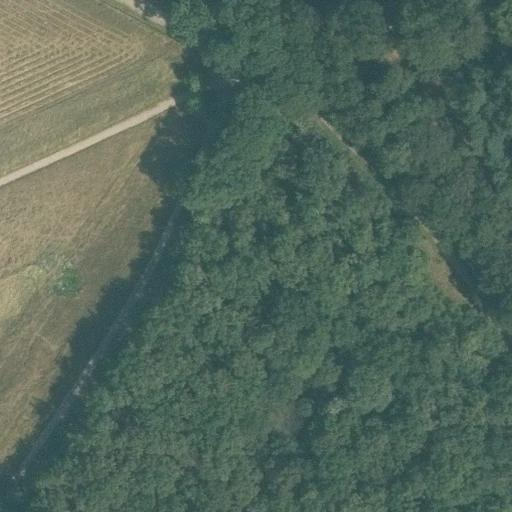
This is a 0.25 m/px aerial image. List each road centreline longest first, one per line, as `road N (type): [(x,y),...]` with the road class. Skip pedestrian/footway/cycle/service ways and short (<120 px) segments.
road 1 (track): [(0,493),(128,312),(203,134),(263,60)]
road 2 (unknown): [(263,60),(388,186),(511,347)]
road 3 (track): [(511,272),(330,42)]
road 4 (track): [(263,60),(511,6)]
road 5 (track): [(263,60),(199,40),(126,0)]
